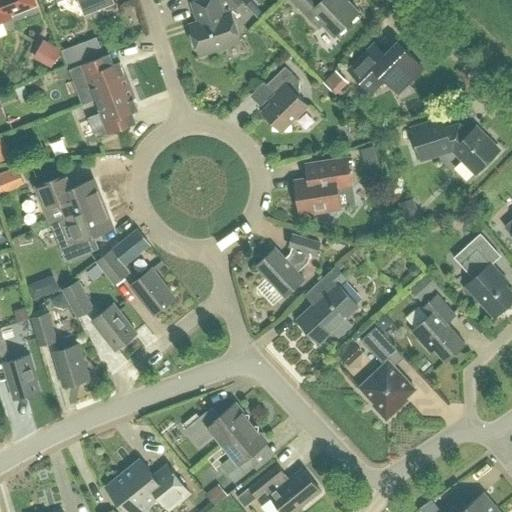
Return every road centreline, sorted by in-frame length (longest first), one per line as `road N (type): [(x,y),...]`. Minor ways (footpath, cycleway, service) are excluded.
road 1 (residential): [(188,121),(156,136),(136,165),(133,201),(151,233),(183,252),(220,250)]
road 2 (residential): [(220,250),(252,228),(266,191),(256,153),(227,126),(188,121)]
road 3 (residential): [(242,355),(355,468),(386,481)]
road 4 (residential): [(134,405),(124,371),(209,306),(228,301)]
road 5 (residential): [(511,110),(402,0)]
road 6 (residential): [(0,465),(51,435),(134,405)]
road 7 (residential): [(188,121),(142,0)]
